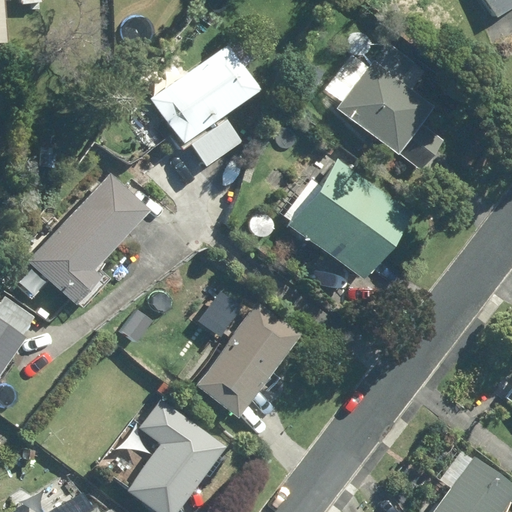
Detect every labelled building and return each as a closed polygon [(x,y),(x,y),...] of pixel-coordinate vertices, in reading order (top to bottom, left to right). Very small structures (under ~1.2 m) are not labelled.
[(39,0),(17,0),(18,2),(30,2),(30,9),(40,9),(39,0)] [(511,0),(481,0),(494,18),(511,5),(511,0)] [(417,123),(430,105),(398,80),(410,63),(384,43),(334,108),(394,154),(397,151),(420,169),(441,141),(417,123)] [(240,142),(222,115),(257,90),(225,45),(149,98),(180,144),(186,140),(204,166),(240,142)] [(497,57),(486,67),(492,75),(504,66),(497,57)] [(322,70),(303,59),(287,85),(307,96),(322,70)] [(37,154),(36,167),(50,168),(51,155),(37,154)] [(290,222),(288,225),(358,278),(407,213),(336,159),(316,185),(309,180),(281,216),(290,222)] [(108,173),(27,260),(73,304),(98,277),(90,271),(147,210),(108,173)] [(0,371),(24,337),(21,334),(32,317),(2,297),(0,300),(0,371)] [(253,302),(190,386),(234,418),(297,334),(253,302)] [(36,312),(44,317),(47,313),(39,307),(36,312)] [(155,389),(165,397),(171,390),(161,382),(155,389)] [(138,426),(159,443),(122,491),(150,511),(171,511),(222,447),(159,399),(138,426)] [(439,480),(450,487),(431,511),(498,511),(511,494),(511,486),(462,449),(439,480)] [(0,511),(58,511),(81,498),(65,472),(0,511)]
